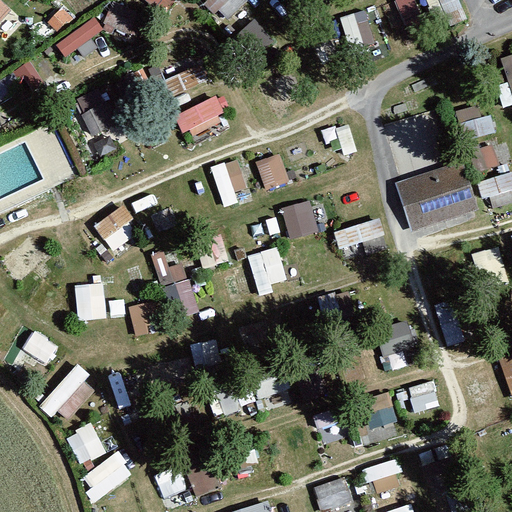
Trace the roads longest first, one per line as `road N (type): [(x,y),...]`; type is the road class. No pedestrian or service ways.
road 1 (track): [(0,240),(372,93)]
road 2 (track): [(0,396),(41,442),(63,511)]
